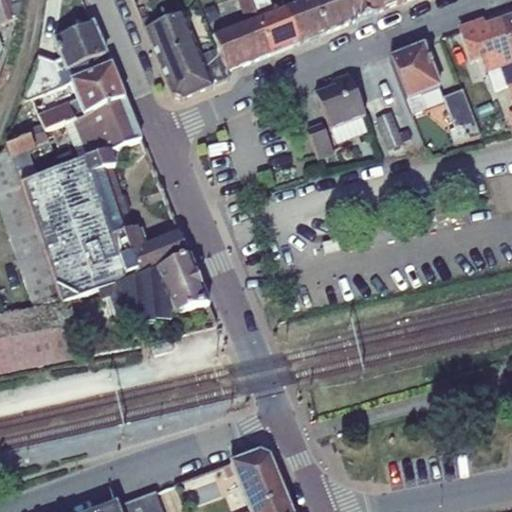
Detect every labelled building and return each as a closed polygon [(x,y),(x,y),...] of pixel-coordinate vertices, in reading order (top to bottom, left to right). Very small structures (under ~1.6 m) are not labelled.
[(6,0),(0,0),(0,28),(15,22),(6,0)] [(6,0),(15,22),(17,20),(19,19),(21,0),(6,0)] [(217,51),(227,73),(270,56),(248,0),(236,0),(246,24),(212,38),(217,51)] [(248,0),(270,56),(299,45),(284,8),(273,13),(267,0),(248,0)] [(305,0),(284,8),(299,45),(326,34),(313,0),(305,0)] [(313,0),(326,34),(355,23),(346,0),(313,0)] [(346,0),(355,23),(378,14),(373,0),(346,0)] [(373,0),(378,14),(403,4),(401,0),(373,0)] [(184,15),(145,31),(173,97),(172,98),(182,102),(182,101),(213,88),(201,58),(184,15)] [(511,19),(500,24),(511,59),(511,19)] [(474,27),(460,32),(471,66),(479,63),(483,77),(487,76),(494,97),(507,92),(506,90),(509,89),(511,98),(511,113),(508,115),(511,124),(511,59),(500,24),(476,32),(474,27)] [(71,85),(110,69),(92,26),(52,44),(59,62),(53,65),(37,58),(31,81),(22,105),(71,85)] [(423,48),(391,61),(413,117),(444,105),(454,131),(449,132),(454,145),(481,138),(462,92),(443,100),(423,48)] [(201,58),(213,88),(230,81),(227,73),(217,51),(201,58)] [(9,137),(7,151),(46,134),(65,127),(124,102),(110,69),(71,85),(77,103),(38,117),(41,126),(9,137)] [(335,89),(315,96),(330,134),(330,133),(337,148),(367,135),(360,122),(365,120),(348,77),(338,81),(335,89)] [(140,141),(124,102),(65,127),(81,164),(110,153),(140,141)] [(390,116),(374,122),(386,153),(403,146),(402,145),(411,141),(408,132),(399,136),(390,116)] [(322,126),(305,133),(317,164),(334,157),(322,126)] [(46,134),(7,151),(21,187),(38,180),(29,155),(35,152),(34,148),(49,142),(46,134)] [(60,304),(21,187),(7,151),(0,158),(0,212),(34,310),(60,304)] [(116,169),(110,153),(81,164),(38,180),(21,187),(60,304),(61,308),(97,295),(101,306),(110,304),(116,326),(120,326),(138,332),(137,326),(154,330),(154,323),(170,329),(169,319),(173,317),(176,325),(210,311),(179,236),(144,250),(137,231),(134,232),(113,171),(116,169)] [(269,173),(256,176),(260,190),(272,188),(269,173)] [(0,376),(79,361),(61,308),(60,304),(34,310),(4,317),(0,318),(0,376)] [(259,455),(230,467),(247,511),(290,511),(269,460),(259,455)] [(222,470),(184,483),(193,507),(231,494),(222,470)] [(161,511),(155,495),(108,511),(161,511)]
